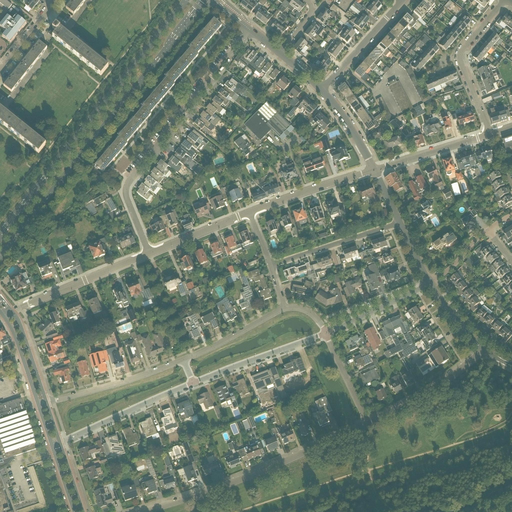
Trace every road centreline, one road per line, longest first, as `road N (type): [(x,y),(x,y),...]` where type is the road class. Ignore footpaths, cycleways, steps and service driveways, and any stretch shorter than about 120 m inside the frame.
road 1 (secondary): [(0,256),(205,0)]
road 2 (secondary): [(186,0),(0,232)]
road 3 (residential): [(149,253),(125,188),(250,29)]
road 4 (residential): [(143,511),(368,423)]
road 5 (residential): [(490,134),(459,53),(505,0)]
road 6 (residential): [(12,312),(149,253)]
road 7 (residential): [(59,443),(192,382)]
road 8 (residential): [(46,402),(182,359)]
road 9 (residential): [(192,382),(324,334)]
road 10 (residential): [(368,423),(430,394),(482,349)]
road 11 (residential): [(272,269),(400,225)]
road 12 (residential): [(249,212),(373,170)]
road 13 (residential): [(373,170),(490,134)]
road 14 (residential): [(321,89),(402,0)]
